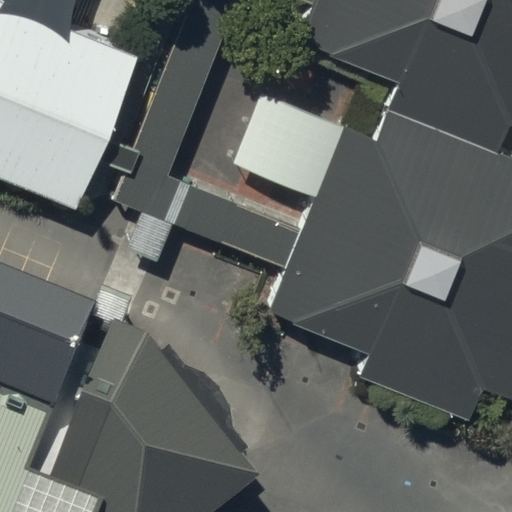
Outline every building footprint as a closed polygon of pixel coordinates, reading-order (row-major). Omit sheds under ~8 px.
[(191,0),(132,150),(106,140),(98,160),(125,171),(113,200),(142,211),(126,249),(158,262),(173,226),(285,271),(303,228),(169,174),(238,0),(295,0),(311,6),(312,0),(191,0)] [(511,0),(312,0),(311,6),(297,41),(399,81),(388,109),(500,152),(511,124),(511,0)] [(106,140),(139,57),(0,3),(0,176),(80,207),(98,160),(106,140)] [(285,271),(270,310),(371,349),(361,374),(471,416),(483,386),(511,397),(511,157),(500,152),(388,109),(377,137),(342,124),(303,228),(285,271)] [(92,323),(0,287),(0,511),(15,511),(23,492),(41,499),(38,509),(45,511),(226,511),(255,489),(238,468),(246,461),(231,442),(228,421),(217,400),(201,386),(181,379),(166,358),(156,365),(144,349),(108,334),(104,344),(86,337),(92,323)]
